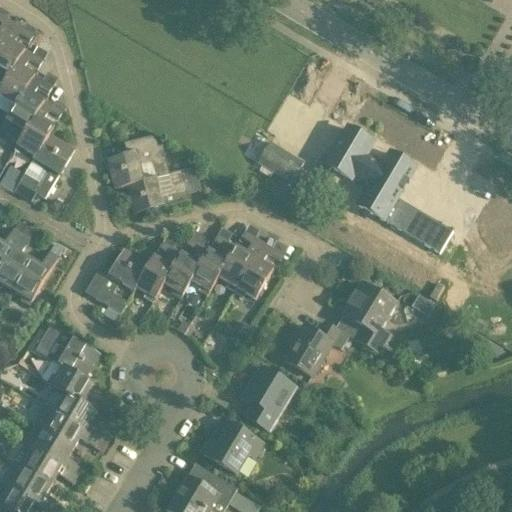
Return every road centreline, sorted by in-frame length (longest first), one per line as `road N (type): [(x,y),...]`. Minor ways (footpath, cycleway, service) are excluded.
road 1 (residential): [(102,239),(235,209),(263,213),(319,247),(288,298)]
road 2 (residential): [(8,0),(57,38),(102,239)]
road 3 (tertiary): [(511,136),(285,0)]
road 4 (residential): [(136,359),(79,324),(70,309),(70,288),(102,239)]
